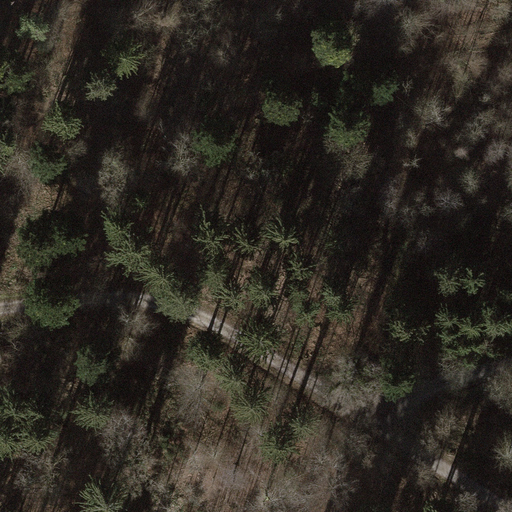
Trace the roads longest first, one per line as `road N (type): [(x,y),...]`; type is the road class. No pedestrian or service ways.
road 1 (track): [(511,510),(181,307),(116,296),(0,309)]
road 2 (track): [(511,359),(462,368),(374,422)]
